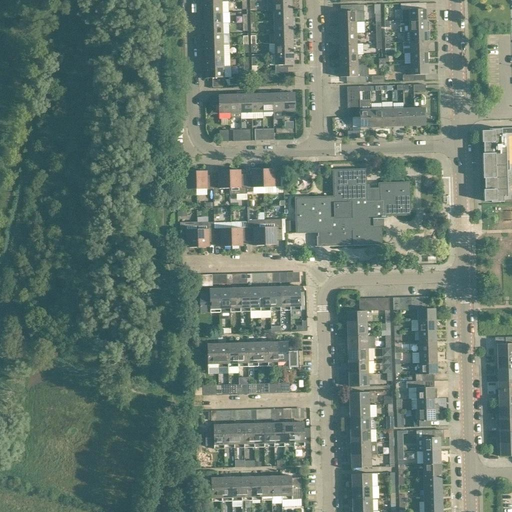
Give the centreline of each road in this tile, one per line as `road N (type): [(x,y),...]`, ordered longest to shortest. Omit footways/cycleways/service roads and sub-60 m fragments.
road 1 (residential): [(190,0),(201,146),(219,153),(317,150)]
road 2 (track): [(0,232),(55,0)]
road 3 (residential): [(470,473),(463,276)]
road 4 (residential): [(327,287),(301,265),(172,269)]
road 5 (residential): [(317,150),(313,0)]
road 6 (residential): [(317,150),(460,146)]
road 7 (residential): [(327,287),(339,279),(463,276)]
road 8 (residential): [(463,276),(460,146)]
road 9 (residential): [(204,405),(325,399)]
